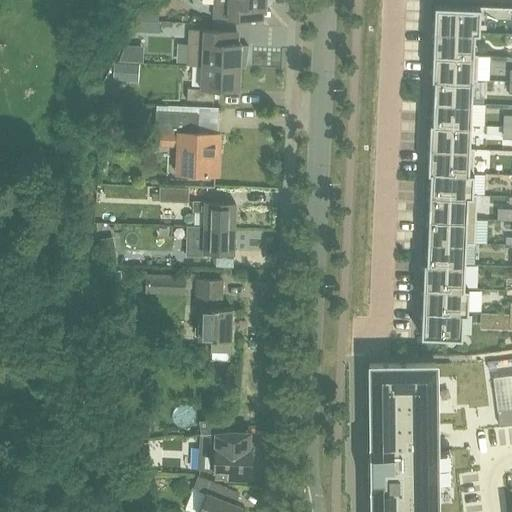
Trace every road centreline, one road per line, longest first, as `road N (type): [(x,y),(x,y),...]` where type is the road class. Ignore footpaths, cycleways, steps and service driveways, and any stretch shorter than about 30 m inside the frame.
road 1 (tertiary): [(304,440),(326,0)]
road 2 (residential): [(399,0),(384,334),(366,333)]
